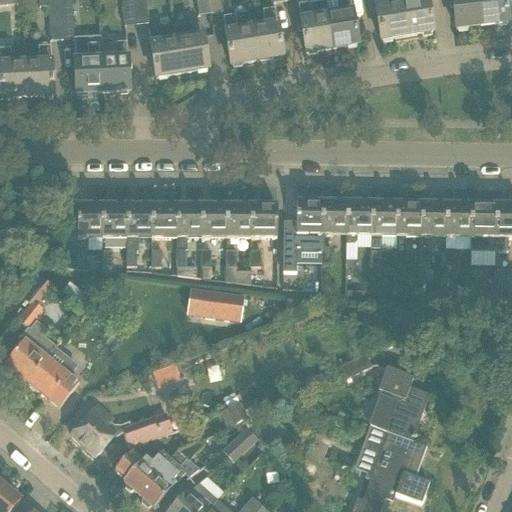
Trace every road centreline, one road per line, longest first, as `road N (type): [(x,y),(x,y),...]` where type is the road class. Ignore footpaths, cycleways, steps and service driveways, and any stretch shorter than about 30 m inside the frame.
road 1 (residential): [(199,158),(226,109),(254,96),(511,57)]
road 2 (residential): [(511,158),(199,158)]
road 3 (residential): [(199,158),(0,159)]
